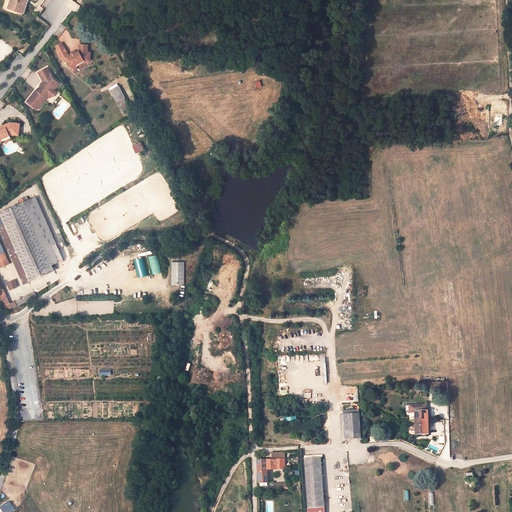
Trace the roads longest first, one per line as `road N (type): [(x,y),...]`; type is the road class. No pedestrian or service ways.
road 1 (track): [(479,460),(475,374),(427,369),(400,289),(385,168)]
road 2 (track): [(203,234),(233,245),(248,264),(236,309),(254,511)]
road 3 (track): [(62,0),(111,36),(203,234)]
road 4 (residential): [(0,315),(17,416),(0,483)]
road 5 (track): [(86,266),(133,236),(172,241),(203,234)]
